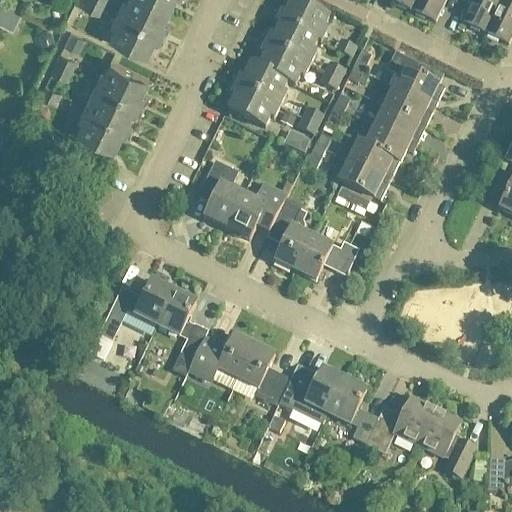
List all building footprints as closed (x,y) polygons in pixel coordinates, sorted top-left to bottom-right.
[(90,14),(96,3),(88,0),(86,0),(82,10),(90,14)] [(117,15),(166,39),(170,29),(163,25),(169,13),(143,0),(129,0),(127,3),(124,2),(117,15)] [(184,0),(143,0),(169,13),(175,0),(176,0),(183,3),(184,0)] [(387,0),(387,1),(398,6),(396,8),(406,12),(407,11),(411,13),(417,0),(387,0)] [(417,0),(411,13),(416,14),(415,17),(424,21),(424,19),(436,25),(447,0),(417,0)] [(480,33),(484,35),(500,2),(501,0),(471,0),(460,23),(471,28),(470,31),(479,35),(480,33)] [(0,25),(13,32),(22,13),(0,2),(0,25)] [(511,39),(511,7),(500,2),(484,35),(489,37),(488,39),(497,44),(498,42),(508,47),(511,39)] [(104,8),(96,3),(90,14),(99,18),(104,8)] [(328,21),(292,3),(285,16),(277,12),(272,22),(280,26),(317,44),(320,45),(327,32),(324,30),(328,21)] [(110,40),(147,58),(153,45),(161,49),(166,39),(117,15),(111,29),(114,30),(110,40)] [(317,44),(280,26),(274,38),(266,34),(261,44),(309,68),(316,54),(313,52),(317,44)] [(341,41),(335,53),(344,57),(349,45),(341,41)] [(258,70),(288,84),(295,88),(300,78),(303,80),(309,68),(261,44),(257,54),(264,58),(258,70)] [(344,57),(353,61),(358,50),(349,45),(344,57)] [(354,70),(364,75),(372,58),(362,53),(354,70)] [(60,55),(55,65),(64,70),(69,59),(60,55)] [(398,79),(393,90),(435,111),(444,91),(433,86),(438,75),(395,55),(387,73),(398,79)] [(69,59),(64,70),(72,74),(77,63),(69,59)] [(96,86),(144,110),(149,100),(141,96),(148,83),(111,64),(106,74),(102,72),(96,86)] [(330,64),(324,75),(333,79),(338,69),(330,64)] [(50,76),(59,80),(64,70),(55,65),(50,76)] [(231,86),(280,110),(287,95),(283,94),(288,84),(258,70),(250,66),(244,80),(236,76),(231,86)] [(347,73),(338,69),(333,79),(341,84),(347,73)] [(64,70),(59,80),(67,84),(72,74),(64,70)] [(359,85),(364,75),(354,70),(348,81),(359,87),(359,85)] [(328,89),(333,79),(324,75),(319,85),(328,89)] [(328,89),(337,93),(341,84),(333,79),(328,89)] [(144,110),(96,86),(89,100),(92,101),(89,109),(126,128),(131,116),(139,120),(144,110)] [(280,110),(231,86),(226,95),(234,99),(229,109),(266,128),(271,118),(275,119),(280,110)] [(39,99),(48,103),(51,95),(53,91),(44,87),(39,98),(39,99)] [(426,130),(432,118),(435,111),(393,90),(383,109),(426,130)] [(53,91),(51,95),(48,103),(56,107),(61,95),(53,91)] [(335,108),(345,114),(351,102),(341,97),(335,108)] [(126,128),(89,109),(86,108),(78,122),(81,123),(77,134),(114,152),(120,138),(128,142),(133,131),(126,128)] [(329,121),(339,126),(345,114),(335,108),(329,121)] [(311,124),(316,114),(307,109),(302,120),(311,124)] [(374,128),(417,149),(426,130),(383,109),(374,128)] [(320,129),(325,118),(316,114),(311,124),(320,129)] [(311,124),(302,120),(297,130),(306,134),(311,124)] [(306,134),(315,138),(320,129),(311,124),(306,134)] [(417,149),(374,128),(365,147),(393,161),(393,163),(399,165),(401,166),(407,153),(413,156),(417,149)] [(316,148),(326,153),(332,141),(321,136),(316,148)] [(399,165),(393,163),(393,161),(365,147),(358,143),(348,164),(390,184),(393,177),(399,165)] [(304,164),(317,170),(326,153),(316,148),(311,157),(308,156),(304,164)] [(204,221),(227,232),(244,197),(231,191),(238,176),(215,164),(202,191),(215,197),(204,221)] [(380,204),(390,184),(348,164),(338,183),(380,204)] [(511,186),(500,212),(511,218),(511,186)] [(244,197),(227,232),(250,243),(256,230),(269,237),(271,233),(274,226),(284,206),(284,205),(287,199),(264,188),(257,203),(244,197)] [(373,217),(377,209),(341,191),(337,199),(373,217)] [(303,223),(306,216),(284,206),(274,226),(271,233),(286,241),(275,264),(295,274),(312,239),(302,234),(305,229),(303,223)] [(312,239),(295,274),(316,284),(323,268),(346,279),(358,253),(343,246),(340,252),(312,239)] [(121,292),(99,338),(89,355),(103,363),(111,344),(127,314),(135,317),(134,318),(156,329),(173,295),(151,283),(141,302),(134,299),(135,297),(121,292)] [(180,355),(194,361),(208,334),(194,327),(193,328),(186,324),(195,306),(173,295),(156,329),(178,340),(179,338),(186,343),(180,355)] [(218,372),(237,382),(254,348),(234,338),(227,352),(206,341),(188,375),(211,386),(218,372)] [(274,357),(254,348),(237,382),(257,392),(253,399),(277,410),(278,408),(291,382),(268,372),(274,357)] [(304,406),(327,417),(344,383),(321,371),(312,391),(304,387),(305,386),(292,380),(291,382),(278,408),(292,414),(298,402),(305,405),(304,406)] [(366,394),(344,383),(327,417),(349,428),(350,427),(357,431),(352,441),(366,448),(379,421),(365,415),(364,417),(357,413),(366,394)] [(380,417),(379,421),(366,448),(384,457),(394,436),(418,448),(435,413),(410,401),(398,426),(380,417)] [(461,425),(435,413),(418,448),(448,463),(444,473),(460,482),(475,451),(453,440),(461,425)] [(490,460),(488,491),(505,491),(505,481),(506,461),(490,460)]
